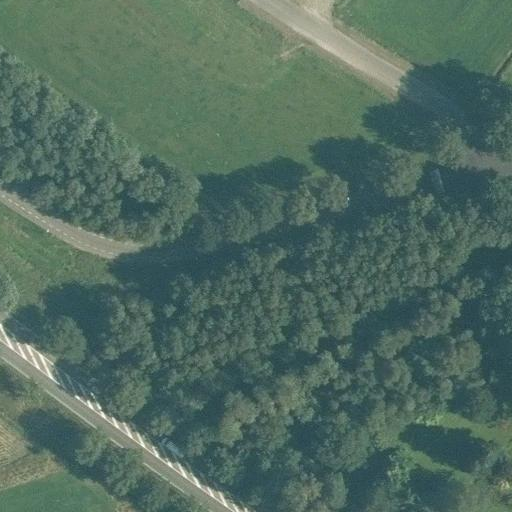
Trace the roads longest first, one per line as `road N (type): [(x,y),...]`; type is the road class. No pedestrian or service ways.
road 1 (unclassified): [(467,175),(179,250),(140,252),(63,228),(0,185)]
road 2 (secondary): [(247,511),(0,329)]
road 3 (unclassified): [(467,175),(459,127),(426,97),(267,0)]
